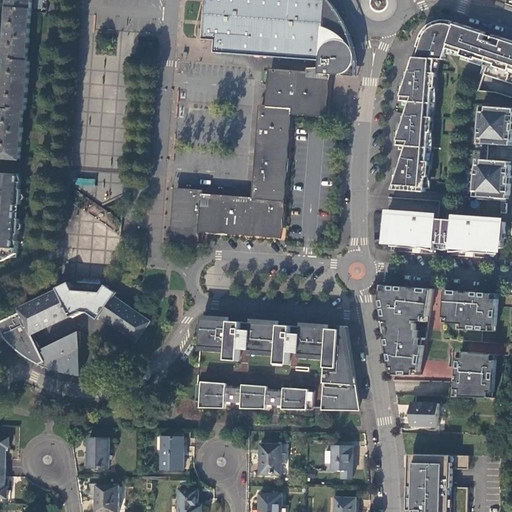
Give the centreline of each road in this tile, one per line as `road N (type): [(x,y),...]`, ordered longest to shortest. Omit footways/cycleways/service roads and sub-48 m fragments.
road 1 (residential): [(187,265),(154,260),(176,0)]
road 2 (residential): [(357,269),(359,135),(377,26)]
road 3 (residential): [(21,371),(55,386),(124,387),(161,367),(188,314),(201,305)]
road 4 (residential): [(366,314),(393,511)]
road 5 (residential): [(357,269),(220,253),(187,265)]
road 6 (residential): [(201,305),(366,314)]
road 7 (unknown): [(385,420),(227,424)]
road 8 (residential): [(511,276),(357,269)]
